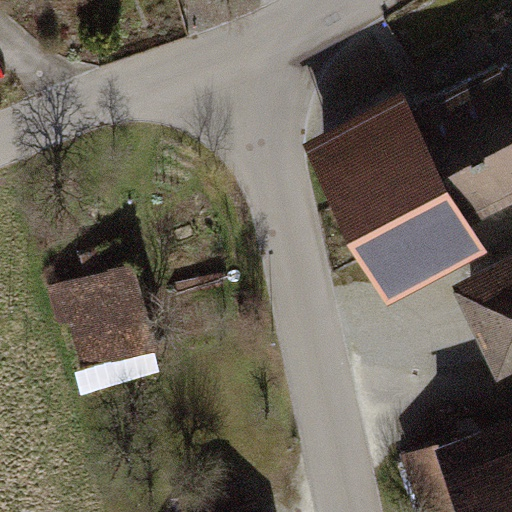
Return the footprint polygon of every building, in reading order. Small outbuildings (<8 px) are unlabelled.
[(411,85),(315,137),(403,298),(501,245),(494,232),(511,222),(511,94),(495,65),(421,105),(411,85)] [(511,260),(463,285),(511,379),(511,378),(511,260)] [(168,274),(88,297),(114,387),(195,364),(168,274)] [(495,425),(420,453),(442,511),(511,511),(511,434),(500,439),(495,425)] [(257,511),(255,502),(207,511),(257,511)]
